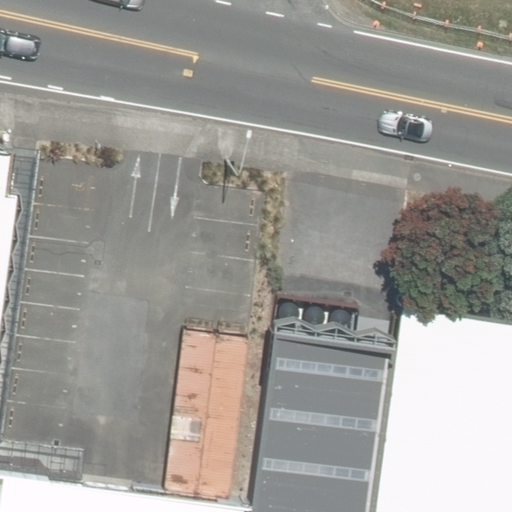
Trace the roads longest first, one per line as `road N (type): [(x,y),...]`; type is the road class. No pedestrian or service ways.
road 1 (primary): [(511,119),(227,62)]
road 2 (primary): [(227,62),(0,34)]
road 3 (primary): [(30,0),(227,62)]
